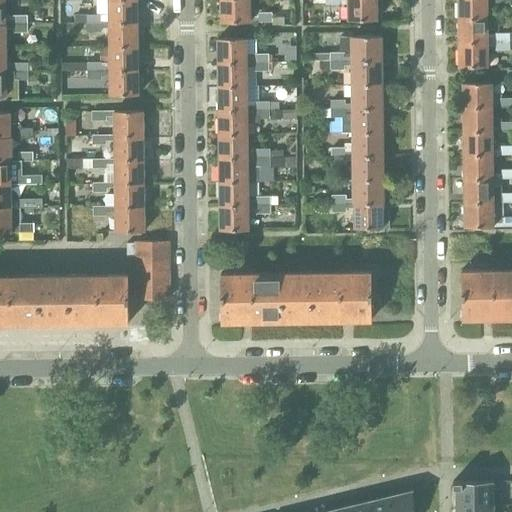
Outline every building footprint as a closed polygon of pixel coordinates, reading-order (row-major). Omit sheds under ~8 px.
[(109,0),(110,23),(138,22),(137,0),(109,0)] [(250,0),(221,0),(222,1),(220,1),(220,11),(222,11),(222,21),(221,21),(221,22),(272,21),(272,13),(262,12),(262,10),(250,10),(250,0)] [(376,0),(348,0),(349,20),(377,19),(376,19),(376,16),(378,16),(378,6),(376,6),(376,0)] [(486,0),(459,0),(459,19),(487,18),(486,0)] [(13,24),(27,23),(27,15),(13,16),(13,24)] [(87,15),(75,15),(75,23),(87,23),(87,15)] [(87,23),(101,23),(101,18),(101,15),(87,15),(87,23)] [(487,18),(459,19),(460,43),(487,42),(487,18)] [(138,22),(110,23),(110,47),(138,46),(138,22)] [(27,31),(27,23),(13,24),(14,32),(27,31)] [(101,23),(87,23),(87,31),(101,31),(101,23)] [(511,33),(496,34),(496,42),(509,42),(511,41),(511,33)] [(353,60),(381,60),(381,35),(353,36),(353,55),(353,60)] [(246,63),(246,37),(218,38),(219,63),(246,63)] [(487,42),(460,43),(460,67),(487,66),(487,42)] [(509,50),(509,42),(496,42),(496,50),(509,50)] [(138,46),(110,47),(110,70),(139,70),(138,46)] [(0,47),(0,70),(28,71),(28,62),(6,62),(6,47),(0,47)] [(331,60),(344,60),(344,52),(316,53),(316,61),(320,61),(331,60)] [(344,68),(344,60),(331,60),(320,61),(320,69),(331,69),(331,68),(344,68)] [(353,64),(353,84),(381,83),(381,60),(353,60),(353,64)] [(101,62),(88,63),(88,70),(101,70),(101,62)] [(219,86),(246,85),(246,63),(219,63),(219,86)] [(28,79),(28,71),(0,70),(0,94),(5,95),(5,99),(19,99),(19,79),(28,79)] [(101,74),(101,70),(88,70),(88,78),(101,78),(101,74)] [(110,70),(111,94),(139,94),(139,70),(110,70)] [(464,96),(464,107),(492,107),(511,107),(511,97),(501,97),(501,94),(491,95),(491,82),(463,82),(463,83),(464,83),(464,87),(463,87),(463,96),(464,96)] [(382,107),(381,83),(353,84),(354,108),(382,107)] [(219,86),(219,111),(247,110),(246,85),(219,86)] [(331,108),(344,108),(344,100),(331,100),(331,108)] [(270,110),(277,110),(277,102),(255,102),(255,110),(267,110),(270,110)] [(342,132),(354,132),(382,131),(382,107),(354,108),(344,108),(331,108),(320,108),(320,117),(331,117),(331,116),(342,116),(342,132)] [(492,107),(464,107),(464,110),(463,110),(463,119),(464,119),(464,132),(492,131),(511,130),(511,121),(501,122),(501,118),(492,118),(492,107)] [(219,133),(247,133),(247,110),(219,111),(219,133)] [(277,110),(270,110),(270,120),(282,120),(281,110),(277,110)] [(298,110),(297,110),(285,110),(285,120),(298,120),(298,110)] [(10,123),(10,111),(0,111),(0,136),(11,137),(33,136),(33,128),(20,128),(20,123),(10,123)] [(115,111),(115,112),(93,112),(93,120),(106,120),(106,124),(115,123),(115,136),(143,135),(143,132),(144,132),(144,122),(142,122),(142,111),(143,111),(115,111)] [(382,155),(382,131),(354,132),(354,143),(345,143),(345,148),(331,148),(331,156),(345,156),(354,155),(382,155)] [(492,131),(464,132),(464,134),(463,134),(463,143),(464,143),(465,155),(492,154),(492,131)] [(247,133),(219,133),(220,157),(247,157),(256,157),(283,157),(283,151),(268,151),(268,149),(256,149),(256,146),(247,146),(247,133)] [(115,160),(143,159),(143,156),(145,156),(144,146),(143,146),(143,135),(115,136),(115,160)] [(11,137),(0,136),(0,160),(11,161),(11,137)] [(107,136),(93,136),(93,144),(107,144),(107,136)] [(511,146),(501,146),(502,154),(511,154),(511,146)] [(19,152),(19,160),(33,160),(33,152),(19,152)] [(465,167),(465,179),(493,179),(492,154),(465,155),(465,158),(463,158),(463,167),(465,167)] [(354,179),(382,179),(382,155),(354,155),(354,179)] [(345,156),(331,156),(332,164),(345,163),(345,156)] [(247,157),(220,157),(220,181),(248,181),(259,181),(259,165),(268,165),(298,166),(297,157),(283,157),(256,157),(247,157)] [(94,158),(84,158),(84,168),(94,168),(94,160),(94,158)] [(143,159),(115,160),(115,183),(143,183),(143,179),(145,179),(145,170),(143,170),(143,159)] [(11,161),(0,160),(0,184),(11,184),(33,184),(33,176),(19,176),(19,174),(11,174),(11,161)] [(107,160),(94,160),(94,168),(107,168),(107,160)] [(511,178),(511,170),(502,170),(502,178),(511,178)] [(383,203),(382,179),(354,179),(355,203),(383,203)] [(465,191),(465,202),(493,202),(502,202),(511,201),(511,193),(501,194),(501,186),(493,186),(493,179),(465,179),(465,181),(464,181),(464,191),(465,191)] [(248,181),(220,181),(220,205),(248,205),(248,181)] [(143,183),(115,183),(116,207),(143,206),(143,203),(145,203),(145,194),(143,194),(143,183)] [(11,184),(0,184),(0,208),(11,208),(11,199),(11,184)] [(107,191),(107,184),(93,184),(93,192),(107,191)] [(332,195),(332,203),(345,203),(345,195),(332,195)] [(19,208),(20,208),(34,208),(42,208),(41,200),(19,200),(19,208)] [(502,202),(493,202),(465,202),(465,205),(464,205),(464,214),(465,214),(465,225),(464,225),(464,226),(511,225),(511,217),(493,217),(493,214),(503,214),(502,202)] [(345,211),(345,203),(332,203),(332,204),(332,211),(345,211)] [(355,227),(389,227),(389,210),(383,210),(383,203),(355,203),(355,227)] [(248,229),(248,205),(220,205),(221,229),(248,229)] [(143,206),(116,207),(116,231),(144,231),(144,230),(144,227),(145,226),(145,217),(144,217),(143,206)] [(107,210),(107,207),(94,207),(94,215),(107,215),(107,210)] [(11,208),(0,208),(0,231),(33,231),(33,224),(20,224),(20,208),(19,208),(12,208),(11,208)] [(138,298),(169,298),(169,240),(137,240),(137,243),(127,243),(127,257),(137,257),(138,298)] [(463,317),(481,317),(511,316),(511,274),(484,275),(483,269),(463,269),(463,317)] [(282,278),(282,320),(372,319),(372,270),(351,271),(351,277),(282,278)] [(222,321),(240,320),(282,320),(282,278),(242,278),(242,272),(222,272),(222,321)] [(129,274),(39,275),(39,323),(129,322),(129,274)] [(0,323),(39,323),(39,275),(0,275),(0,323)] [(454,505),(454,506),(494,505),(494,481),(486,481),(485,482),(472,483),(471,482),(461,482),(461,481),(453,481),(453,488),(455,489),(455,497),(455,501),(453,502),(453,505),(454,505)] [(388,511),(413,511),(413,490),(385,497),(388,511)] [(367,511),(388,511),(385,497),(365,501),(367,511)] [(345,506),(346,511),(367,511),(365,501),(345,506)]
